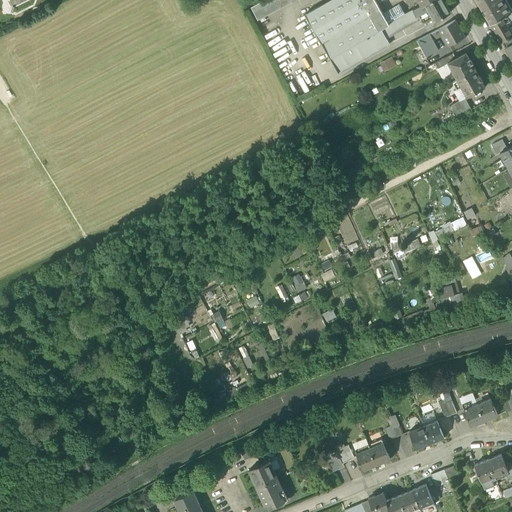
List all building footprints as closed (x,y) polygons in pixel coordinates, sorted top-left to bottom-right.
[(8,0),(12,6),(10,11),(12,12),(14,7),(27,0),(8,0)] [(293,3),(292,1),(291,0),(266,0),(251,8),(258,21),(293,3)] [(340,53),(379,31),(365,7),(362,9),(358,2),(359,1),(358,0),(330,0),(305,15),(330,59),(340,53)] [(358,0),(359,1),(358,2),(362,9),(365,7),(379,31),(382,30),(389,25),(388,23),(383,14),(375,1),(374,0),(358,0)] [(443,0),(431,0),(422,6),(413,10),(417,16),(418,16),(427,11),(426,10),(428,9),(435,21),(451,12),(443,0)] [(484,0),(479,3),(491,23),(503,17),(511,12),(504,0),(484,0)] [(383,14),(388,23),(396,19),(398,18),(405,14),(399,4),(383,14)] [(396,19),(402,30),(420,20),(418,16),(417,16),(413,10),(405,14),(398,18),(396,19)] [(511,11),(511,12),(503,17),(506,23),(511,19),(511,11)] [(511,32),(506,23),(503,17),(491,23),(502,42),(504,41),(511,35),(511,32)] [(402,30),(396,19),(388,23),(389,25),(382,30),(387,38),(402,30)] [(442,33),(449,46),(465,37),(455,20),(439,29),(442,33)] [(422,38),(431,54),(439,50),(432,39),(442,33),(439,29),(422,38)] [(379,31),(340,53),(349,68),(390,44),(387,38),(382,30),(379,31)] [(422,38),(417,40),(426,57),(431,54),(422,38)] [(448,63),(458,80),(476,70),(473,63),(471,59),(470,59),(466,52),(456,58),(448,63)] [(340,73),(349,68),(340,53),(330,59),(338,73),(339,73),(340,73)] [(435,63),(438,69),(448,63),(456,58),(453,54),(435,63)] [(392,57),(380,63),(384,72),(397,66),(392,57)] [(480,76),(476,70),(458,80),(462,87),(467,96),(467,97),(486,87),(482,80),(483,80),(480,76)] [(457,90),(462,87),(458,80),(453,82),(453,83),(457,90)] [(465,97),(467,96),(462,87),(457,90),(454,91),(460,100),(465,97)] [(451,105),(457,117),(472,109),(465,97),(460,100),(451,105)] [(395,119),(387,123),(390,130),(398,125),(395,119)] [(502,139),(492,145),(497,154),(500,153),(507,148),(502,139)] [(500,153),(509,169),(511,166),(511,145),(507,148),(500,153)] [(511,188),(511,187),(511,173),(510,170),(503,174),(511,188)] [(463,215),(428,232),(432,241),(468,224),(463,215)] [(497,234),(493,228),(487,232),(490,238),(497,234)] [(396,256),(422,246),(419,239),(402,245),(398,235),(389,238),(396,256)] [(396,278),(402,277),(398,264),(393,265),(396,278)] [(300,274),(293,277),(296,284),(304,281),(300,274)] [(455,286),(429,286),(429,296),(455,296),(455,286)] [(472,406),(477,403),(473,392),(459,397),(462,404),(470,401),(472,406)] [(491,398),(477,403),(484,421),(498,415),(491,398)] [(506,412),(511,409),(511,408),(508,399),(502,402),(506,412)] [(452,400),(446,403),(451,415),(457,413),(452,400)] [(471,426),(484,421),(477,403),(472,406),(470,401),(462,404),(471,426)] [(445,417),(451,415),(446,403),(440,405),(445,417)] [(389,417),(392,426),(393,428),(399,425),(400,425),(396,414),(389,417)] [(437,420),(424,425),(431,443),(444,437),(437,420)] [(399,425),(393,428),(397,437),(403,435),(399,425)] [(417,448),(431,443),(424,425),(410,431),(417,448)] [(390,439),(397,437),(393,428),(392,426),(386,428),(390,439)] [(353,443),(355,450),(369,445),(366,438),(353,443)] [(382,439),(369,445),(377,465),(390,459),(383,442),(382,439)] [(335,446),(337,450),(345,447),(343,442),(335,446)] [(256,455),(256,456),(262,453),(258,445),(253,448),(256,455)] [(345,447),(337,450),(343,463),(354,458),(348,445),(345,447)] [(364,470),(377,465),(369,445),(355,450),(358,456),(364,470)] [(241,453),(245,460),(256,455),(253,448),(241,453)] [(344,466),(343,463),(337,450),(326,456),(328,460),(332,468),(333,471),(344,466)] [(501,454),(488,459),(495,476),(496,479),(508,474),(510,474),(505,464),(501,454)] [(277,459),(270,462),(274,470),(280,467),(277,459)] [(475,465),(482,482),(491,478),(495,476),(488,459),(475,465)] [(277,478),(274,470),(270,462),(269,460),(249,470),(257,487),(277,478)] [(332,468),(328,460),(320,464),(324,471),(332,468)] [(455,465),(444,469),(449,481),(460,477),(455,465)] [(436,487),(449,481),(444,469),(431,475),(436,487)] [(286,496),(277,478),(257,487),(266,506),(274,503),(275,506),(285,502),(283,497),(286,496)] [(492,481),(491,478),(482,482),(485,489),(494,485),(492,481)] [(426,484),(413,490),(421,510),(434,504),(426,484)] [(511,486),(502,491),(506,498),(511,494),(511,486)] [(413,490),(399,495),(406,511),(415,511),(421,510),(413,490)] [(175,500),(181,511),(202,511),(193,492),(175,500)] [(387,511),(390,511),(386,501),(383,492),(368,498),(369,500),(370,500),(374,511),(387,511)] [(406,511),(399,495),(386,501),(390,511),(406,511)] [(369,500),(361,503),(365,511),(374,511),(370,500),(369,500)] [(365,511),(361,503),(344,510),(345,511),(365,511)]
